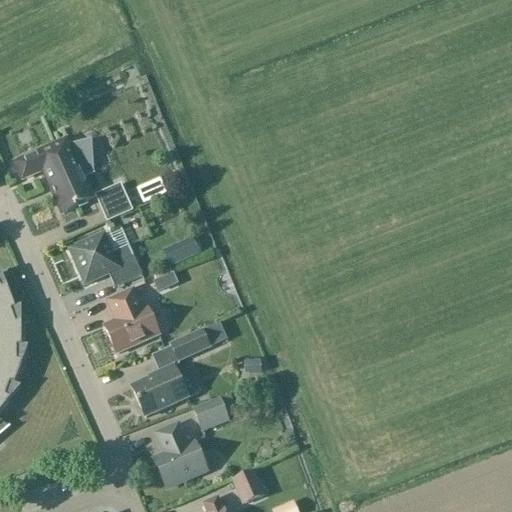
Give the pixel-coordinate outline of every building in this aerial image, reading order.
[(23,183),(32,179),(33,177),(43,172),(63,217),(79,210),(78,208),(93,202),(83,180),(94,175),(92,146),(69,148),(67,143),(16,166),(23,183)] [(107,224),(133,213),(121,186),(95,197),(107,224)] [(143,279),(134,259),(121,230),(114,233),(113,231),(109,233),(110,235),(70,253),(85,287),(108,277),(114,292),(143,279)] [(192,240),(162,254),(170,270),(200,257),(192,240)] [(163,279),(154,283),(158,293),(168,289),(163,279)] [(10,401),(23,364),(21,364),(21,325),(20,325),(6,288),(5,289),(0,280),(0,438),(10,430),(9,429),(8,430),(0,423),(0,415),(11,402),(10,401)] [(116,324),(104,329),(116,357),(159,339),(147,311),(142,313),(133,293),(107,305),(116,324)] [(225,341),(219,327),(202,335),(171,349),(178,365),(210,352),(208,349),(225,341)] [(155,380),(132,391),(145,421),(188,402),(187,400),(200,395),(190,373),(178,379),(174,370),(154,378),(155,380)] [(219,402),(193,412),(202,435),(227,424),(219,402)] [(165,458),(153,463),(166,492),(206,474),(193,445),(186,448),(177,428),(156,438),(165,458)] [(254,474),(233,483),(243,507),(264,498),(254,474)] [(223,511),(223,510),(222,510),(218,500),(203,507),(205,511),(223,511)] [(297,511),(294,503),(273,511),(297,511)]
